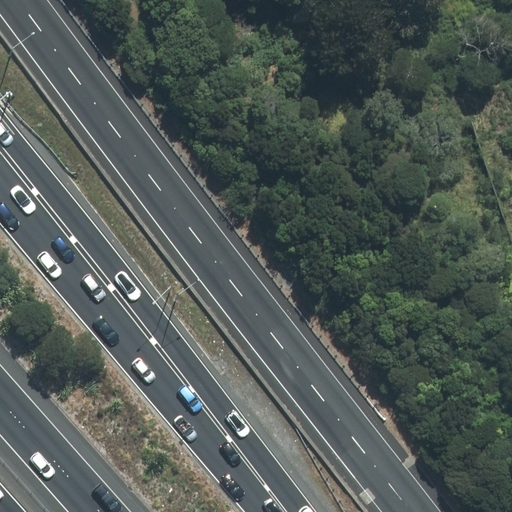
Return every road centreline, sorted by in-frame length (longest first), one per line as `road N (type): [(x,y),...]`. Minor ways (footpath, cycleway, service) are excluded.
road 1 (motorway): [(0,167),(281,511)]
road 2 (motorway): [(0,392),(105,511)]
